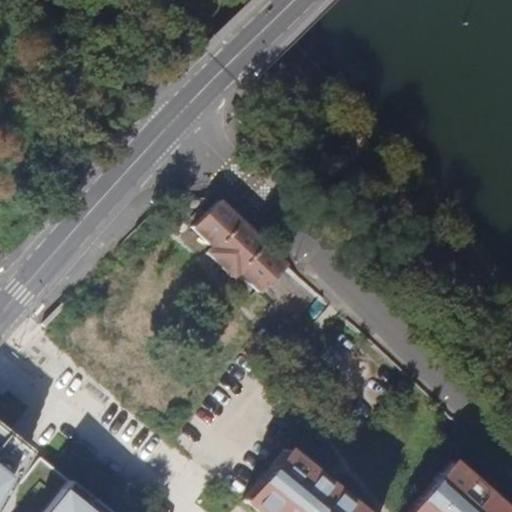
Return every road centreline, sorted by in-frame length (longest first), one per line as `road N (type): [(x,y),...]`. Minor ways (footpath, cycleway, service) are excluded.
road 1 (primary): [(0,309),(172,118)]
road 2 (residential): [(0,355),(191,511)]
road 3 (primary): [(290,0),(172,118)]
